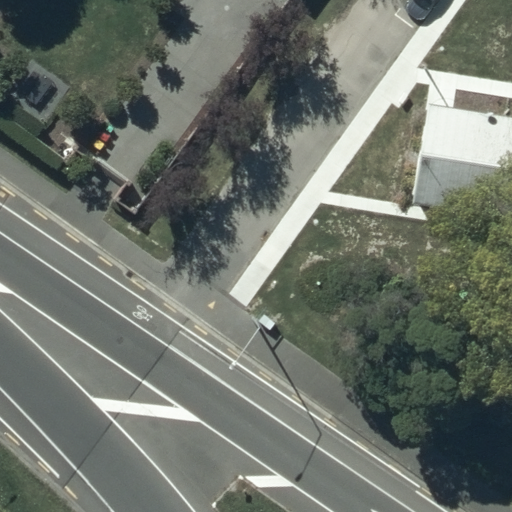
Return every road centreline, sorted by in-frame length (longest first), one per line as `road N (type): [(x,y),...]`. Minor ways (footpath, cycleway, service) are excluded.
road 1 (residential): [(130,348),(378,0)]
road 2 (secondary): [(130,348),(375,511)]
road 3 (secondary): [(155,511),(84,430),(0,309)]
road 4 (secondary): [(0,294),(130,348)]
